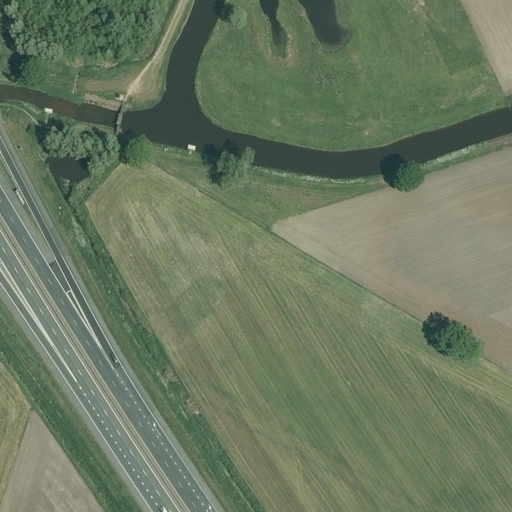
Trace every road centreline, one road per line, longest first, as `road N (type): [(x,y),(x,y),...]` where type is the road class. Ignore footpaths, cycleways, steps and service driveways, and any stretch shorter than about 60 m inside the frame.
road 1 (motorway): [(105,371),(74,288),(0,144)]
road 2 (motorway): [(105,371),(0,199)]
road 3 (motorway): [(197,511),(105,371)]
road 4 (motorway): [(80,376),(170,511)]
road 5 (motorway): [(0,242),(80,376)]
road 6 (motorway): [(0,276),(80,376)]
